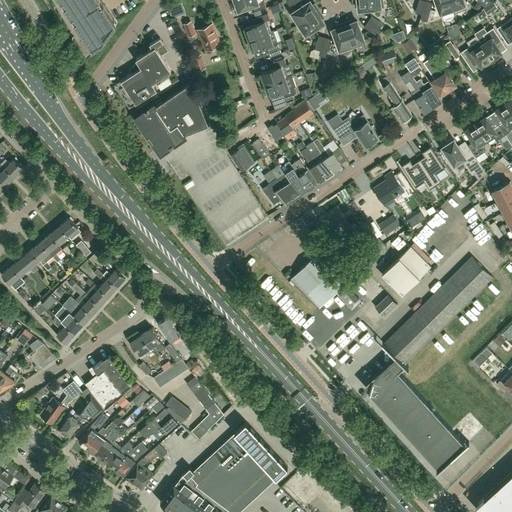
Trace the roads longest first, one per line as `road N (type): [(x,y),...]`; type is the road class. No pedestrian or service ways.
road 1 (primary): [(246,338),(73,136),(0,21)]
road 2 (residential): [(212,265),(511,67)]
road 3 (primary): [(0,79),(80,173),(246,338)]
road 4 (residential): [(0,407),(141,313),(146,302),(136,263),(56,181)]
road 5 (unclassified): [(212,265),(140,179),(84,94),(156,0)]
road 6 (unclassified): [(435,510),(212,265)]
road 7 (primary): [(405,511),(246,338)]
road 8 (residential): [(223,0),(265,121),(228,145)]
road 9 (residential): [(120,511),(0,425)]
road 10 (unclassified): [(470,243),(504,281),(504,296),(460,340)]
